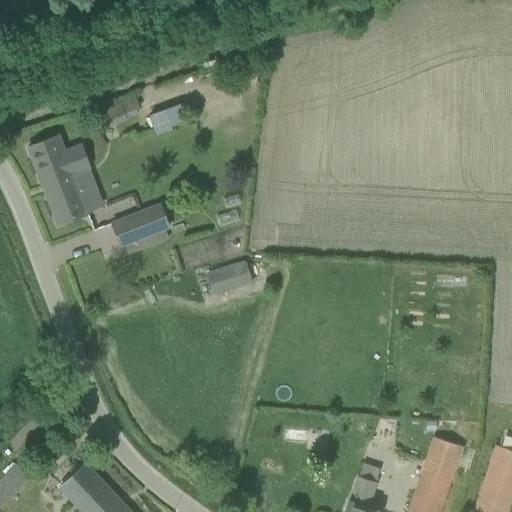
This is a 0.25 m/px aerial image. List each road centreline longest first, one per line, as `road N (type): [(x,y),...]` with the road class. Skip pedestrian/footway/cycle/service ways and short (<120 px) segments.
road 1 (track): [(0,118),(398,0)]
road 2 (unclassified): [(186,511),(97,401),(0,161)]
